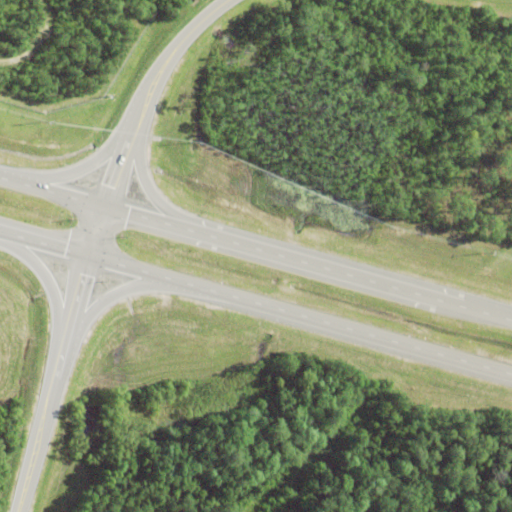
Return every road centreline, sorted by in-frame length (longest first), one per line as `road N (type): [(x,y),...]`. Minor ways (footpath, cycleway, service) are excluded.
road 1 (trunk): [(84,255),(511,375)]
road 2 (trunk): [(511,321),(99,204)]
road 3 (tertiary): [(84,255),(12,511)]
road 4 (tertiary): [(221,0),(159,64),(99,204)]
road 5 (trunk): [(133,114),(89,164),(4,178)]
road 6 (trunk): [(199,233),(151,196),(139,170),(133,114)]
road 7 (trunk): [(61,338),(105,299),(166,278)]
road 8 (trunk): [(0,238),(20,249),(48,285),(61,338)]
